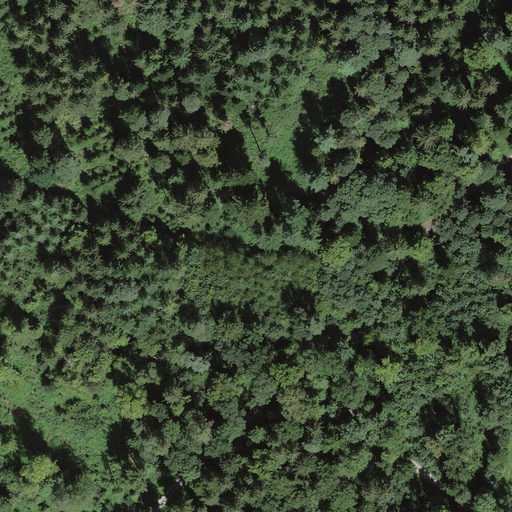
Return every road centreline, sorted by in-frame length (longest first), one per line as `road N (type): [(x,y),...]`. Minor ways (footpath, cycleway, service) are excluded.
road 1 (track): [(150,511),(207,450),(310,374),(347,399),(426,482),(475,511)]
road 2 (track): [(511,157),(410,253),(361,331),(310,374)]
